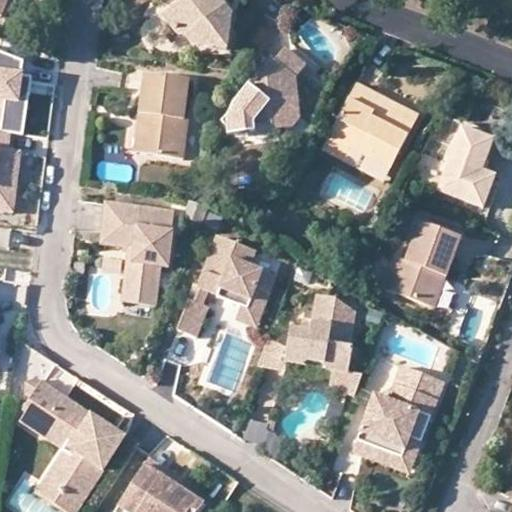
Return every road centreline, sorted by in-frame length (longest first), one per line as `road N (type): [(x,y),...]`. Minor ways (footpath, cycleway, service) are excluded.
road 1 (residential): [(323,511),(92,368),(54,327),(45,291),(84,0)]
road 2 (residential): [(511,350),(455,511)]
road 3 (residential): [(371,0),(511,62)]
